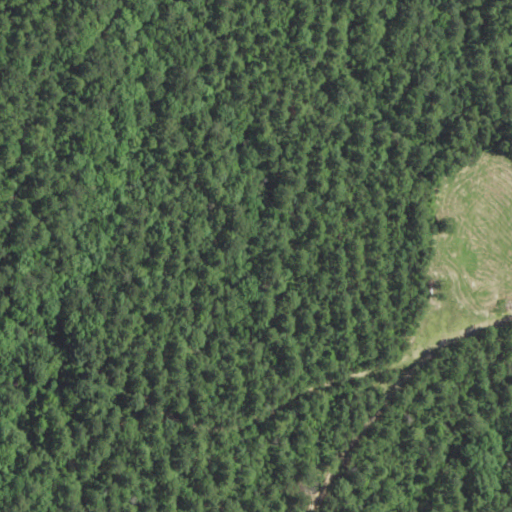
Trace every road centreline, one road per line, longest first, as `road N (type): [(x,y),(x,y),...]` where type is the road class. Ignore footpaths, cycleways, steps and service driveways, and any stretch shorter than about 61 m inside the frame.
road 1 (track): [(23,322),(167,417),(207,430),(234,427),(353,374),(375,379),(384,399)]
road 2 (track): [(303,511),(412,368),(462,334),(507,317)]
